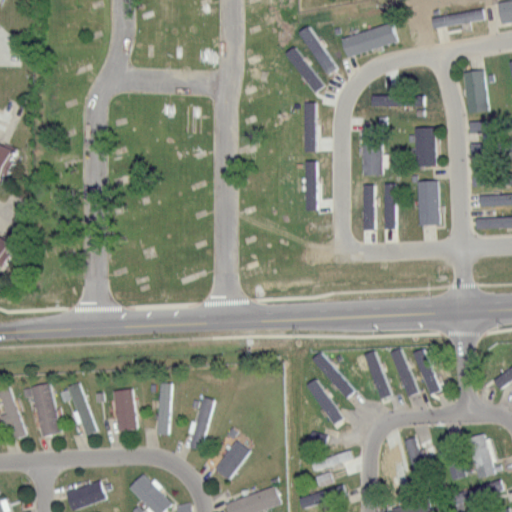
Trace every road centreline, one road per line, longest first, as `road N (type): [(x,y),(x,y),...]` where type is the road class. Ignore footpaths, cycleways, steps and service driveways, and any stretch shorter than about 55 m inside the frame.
road 1 (residential): [(97,325),(95,106),(117,49),(122,0)]
road 2 (residential): [(228,0),(224,318)]
road 3 (residential): [(462,245),(343,245),(338,126),(349,87)]
road 4 (tertiary): [(0,330),(271,316)]
road 5 (residential): [(462,307),(453,101),(437,56)]
road 6 (tertiary): [(271,316),(511,304)]
road 7 (residential): [(0,463),(139,457)]
road 8 (residential): [(511,418),(407,416),(375,427)]
road 9 (residential): [(226,81),(106,73)]
